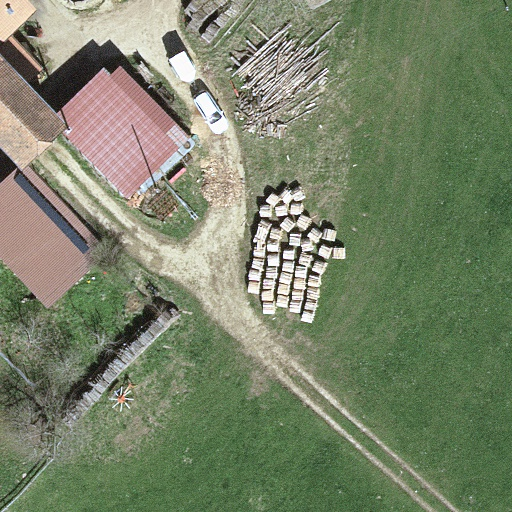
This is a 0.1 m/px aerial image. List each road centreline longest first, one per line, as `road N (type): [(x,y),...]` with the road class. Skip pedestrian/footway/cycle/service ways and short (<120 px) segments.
road 1 (track): [(316,400),(219,300),(121,230),(59,159)]
road 2 (track): [(202,287),(223,218),(221,166),(187,90),(136,27)]
